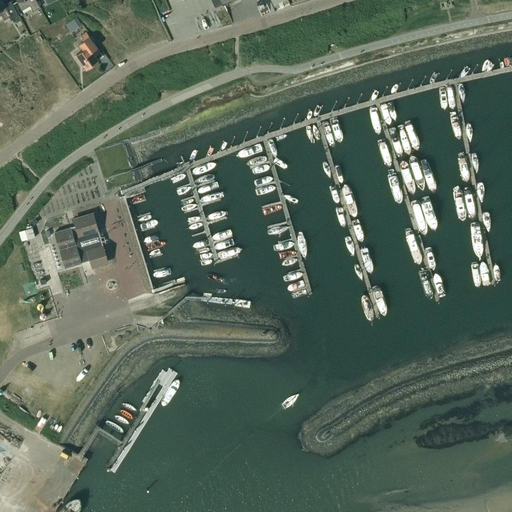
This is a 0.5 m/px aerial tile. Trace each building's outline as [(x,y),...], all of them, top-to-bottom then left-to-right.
[(0,0),(0,12),(0,13),(4,19),(10,16),(12,20),(18,16),(10,1),(4,5),(2,1),(1,2),(0,0)] [(18,0),(23,8),(30,4),(34,11),(40,8),(36,0),(18,0)] [(82,25),(76,18),(65,25),(71,33),(82,25)] [(90,38),(86,33),(81,37),(84,41),(78,45),(83,51),(76,55),(86,69),(88,68),(89,69),(93,67),(92,65),(98,61),(95,56),(100,53),(94,43),(95,42),(92,37),(90,38)] [(75,227),(70,229),(54,233),(64,269),(90,262),(91,267),(106,263),(101,243),(98,232),(93,216),(73,222),(75,227)] [(24,230),(27,240),(34,238),(32,228),(24,230)]
